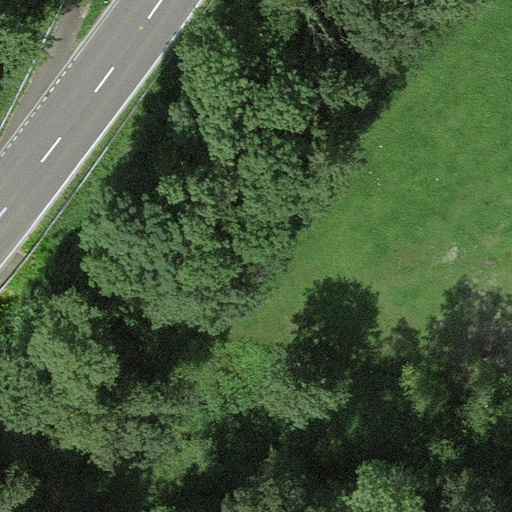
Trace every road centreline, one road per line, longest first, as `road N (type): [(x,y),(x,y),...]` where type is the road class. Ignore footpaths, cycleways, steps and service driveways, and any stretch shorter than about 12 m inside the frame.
road 1 (primary): [(0,220),(164,0)]
road 2 (track): [(83,0),(54,65),(31,181)]
